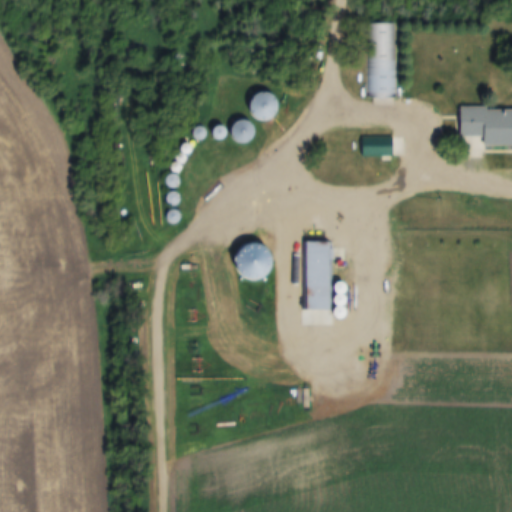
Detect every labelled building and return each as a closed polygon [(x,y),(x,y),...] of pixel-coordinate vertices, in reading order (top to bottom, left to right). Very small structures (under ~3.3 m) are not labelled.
[(397,22),(369,22),(369,96),(397,96),(397,22)] [(261,93),(261,118),(275,118),(275,93),(261,93)] [(511,145),(511,107),(464,107),(464,136),(490,136),(490,145),(511,145)] [(252,141),(254,124),(243,123),(241,140),(252,141)] [(398,155),(398,137),(363,137),(363,155),(398,155)]
